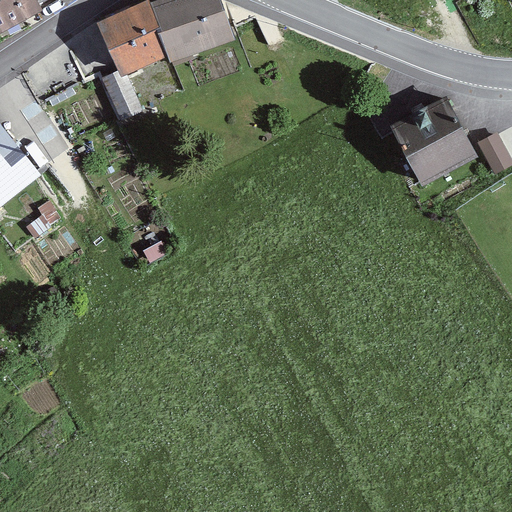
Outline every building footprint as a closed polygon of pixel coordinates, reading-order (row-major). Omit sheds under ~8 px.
[(0,0),(0,30),(34,15),(26,0),(0,0)] [(139,0),(138,0),(87,24),(111,72),(101,77),(119,117),(140,108),(123,69),(158,57),(139,0)] [(227,38),(216,0),(139,0),(158,57),(227,38)] [(414,186),(473,153),(441,98),(382,131),(414,186)] [(0,199),(34,170),(0,125),(0,199)] [(492,175),(511,165),(511,164),(496,133),(476,143),(492,175)]
